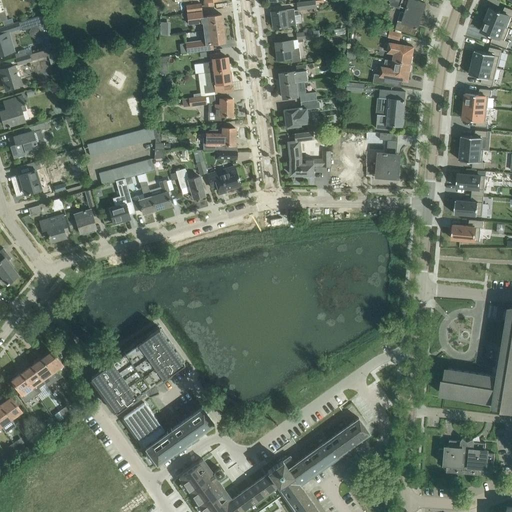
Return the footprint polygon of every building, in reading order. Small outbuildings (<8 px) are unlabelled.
[(187,12),(202,10),(201,6),(204,6),(213,5),(210,5),(209,0),(212,0),(196,0),(197,3),(180,6),(181,11),(187,10),(187,12)] [(314,0),(311,0),(297,2),(298,10),(315,8),(314,3),(314,0)] [(377,0),(384,2),(387,0),(389,0),(391,3),(390,3),(391,6),(391,5),(400,8),(400,6),(407,8),(406,13),(401,11),(396,29),(396,31),(395,32),(401,33),(402,31),(415,35),(418,27),(426,3),(415,0),(377,0)] [(490,7),(485,19),(509,28),(510,28),(507,27),(511,16),(511,9),(505,7),(503,12),(490,7)] [(297,27),(295,15),(294,8),(272,11),(274,28),(288,26),(289,28),(297,27)] [(203,30),(222,28),(221,20),(222,19),(221,14),(207,16),(203,17),(202,10),(187,12),(181,13),(181,14),(177,14),(178,18),(188,17),(189,24),(202,22),(203,30)] [(23,30),(45,23),(43,15),(19,22),(0,27),(0,55),(15,50),(10,32),(20,29),(23,30)] [(485,19),(481,31),(493,36),(491,41),(507,48),(509,42),(505,40),(509,28),(485,19)] [(205,40),(186,42),(186,43),(187,52),(187,53),(196,52),(214,49),(213,44),(225,42),(224,37),(222,28),(203,30),(205,40)] [(395,32),(396,31),(381,28),(379,34),(400,40),(402,33),(401,33),(395,32)] [(286,41),(276,42),(279,59),(292,58),(292,62),(301,61),(299,42),(304,41),(303,39),(310,38),(315,37),(320,36),(319,30),(309,31),(297,33),(298,39),(286,41)] [(50,48),(53,47),(48,32),(41,34),(46,49),(50,48)] [(397,44),(390,43),(387,42),(385,44),(384,49),(385,50),(389,51),(388,52),(395,53),(394,61),(411,63),(413,47),(397,44)] [(475,50),(472,62),(497,68),(501,50),(490,47),(488,53),(475,50)] [(16,58),(18,65),(48,55),(49,55),(52,54),(50,48),(46,49),(32,53),(26,54),(19,57),(16,58)] [(27,49),(18,52),(19,57),(26,54),(32,53),(30,48),(27,49)] [(211,62),(203,63),(204,72),(205,72),(209,72),(229,69),(227,57),(217,58),(216,53),(219,53),(210,53),(211,62)] [(375,73),(373,82),(393,86),(395,78),(402,79),(408,80),(411,63),(394,61),(385,60),(384,67),(382,67),(381,74),(375,73)] [(472,62),(469,74),(482,77),(481,83),(493,86),(497,68),(472,62)] [(338,64),(335,64),(336,74),(344,73),(343,63),(338,64)] [(308,80),(306,64),(297,65),(298,72),(295,72),(295,71),(280,73),(282,83),(296,82),(308,80)] [(0,70),(6,89),(15,86),(20,85),(14,65),(0,69),(0,70)] [(206,85),(204,85),(205,93),(215,91),(215,94),(224,92),(223,83),(230,82),(229,69),(209,72),(205,72),(204,72),(206,85)] [(296,82),(282,83),(282,85),(284,98),(294,97),(298,96),(301,96),(300,93),(306,93),(305,81),(296,82)] [(364,91),(364,83),(347,82),(346,90),(364,91)] [(35,95),(33,89),(26,91),(28,97),(35,95)] [(380,89),(377,128),(381,128),(391,129),(391,124),(403,125),(406,92),(396,91),(391,90),(380,89)] [(465,93),(464,106),(487,108),(489,96),(491,96),(492,90),(480,89),(479,95),(465,93)] [(306,93),(300,93),(301,96),(301,101),(309,100),(313,99),(317,99),(316,91),(306,93)] [(8,127),(10,126),(25,122),(21,110),(26,109),(21,95),(4,101),(7,110),(0,111),(5,126),(8,125),(8,127)] [(184,107),(190,106),(206,104),(205,96),(182,99),(184,107)] [(209,104),(208,112),(215,112),(215,120),(221,120),(221,115),(222,115),(232,116),(233,98),(224,98),(219,98),(219,104),(215,104),(209,104)] [(286,118),(284,118),(285,126),(287,125),(287,127),(297,126),(303,125),(303,123),(309,122),(307,108),(310,108),(309,100),(301,101),(302,107),(300,107),(295,108),(285,109),(286,118)] [(464,106),(463,118),(476,120),(476,126),(488,127),(488,121),(486,120),(487,108),(464,106)] [(74,120),(72,114),(65,116),(67,123),(74,120)] [(16,146),(11,147),(14,157),(24,155),(26,154),(25,151),(45,145),(41,130),(46,128),(45,122),(24,128),(25,133),(18,135),(13,136),(16,146)] [(146,128),(149,139),(155,138),(154,136),(152,127),(146,128)] [(224,150),(229,150),(229,145),(235,145),(235,127),(225,127),(220,127),(220,128),(209,129),(207,132),(206,132),(206,133),(203,136),(203,150),(224,150)] [(143,141),(149,139),(146,128),(140,130),(143,141)] [(137,142),(143,141),(140,130),(134,131),(137,142)] [(314,159),(303,159),(302,140),(315,139),(314,130),(296,132),(297,141),(290,142),(292,159),(291,174),(304,174),(304,177),(314,177),(314,165),(323,165),(323,166),(331,166),(331,150),(323,150),(323,158),(314,158),(314,159)] [(461,135),(460,147),(484,149),(481,149),(482,137),(487,137),(488,131),(475,130),(475,136),(461,135)] [(131,144),(137,142),(134,131),(128,133),(131,144)] [(398,134),(388,133),(380,132),(379,140),(388,141),(387,153),(379,152),(378,163),(374,162),(373,175),(398,177),(399,168),(397,168),(398,154),(396,154),(398,134)] [(125,146),(131,144),(128,133),(123,134),(125,146)] [(120,147),(125,146),(123,134),(117,136),(120,147)] [(114,149),(120,147),(117,136),(111,138),(114,149)] [(108,150),(114,149),(111,138),(105,139),(108,150)] [(102,152),(108,150),(105,139),(99,141),(102,152)] [(96,153),(102,152),(99,141),(94,142),(96,153)] [(91,155),(96,153),(94,142),(88,144),(91,155)] [(460,147),(459,160),(473,161),(472,167),(484,168),(485,162),(483,162),(484,149),(460,147)] [(155,149),(154,158),(165,157),(162,149),(156,149),(155,149)] [(200,174),(207,172),(201,149),(194,151),(200,174)] [(223,158),(227,158),(237,158),(237,150),(229,150),(224,150),(223,158)] [(30,192),(41,189),(38,177),(47,174),(42,159),(17,166),(17,167),(28,164),(30,171),(19,174),(25,194),(30,193),(30,192)] [(146,160),(149,171),(150,171),(154,170),(152,159),(146,160)] [(143,173),(144,172),(149,171),(146,160),(140,162),(143,173)] [(137,174),(138,174),(143,173),(140,162),(134,164),(137,174)] [(131,176),(137,174),(134,164),(128,165),(131,176)] [(126,178),(131,176),(128,165),(123,167),(126,178)] [(207,174),(211,187),(217,185),(219,191),(240,184),(234,166),(207,174)] [(120,179),(125,178),(126,178),(123,167),(117,168),(120,179)] [(114,181),(116,180),(120,179),(117,168),(111,170),(114,181)] [(176,172),(171,173),(172,180),(178,179),(181,188),(181,190),(182,194),(191,192),(193,198),(195,198),(197,199),(202,198),(203,195),(205,195),(202,185),(199,176),(188,179),(185,168),(176,171),(176,172)] [(108,182),(114,181),(111,170),(105,172),(108,182)] [(99,173),(102,184),(108,182),(105,172),(99,173)] [(138,195),(131,197),(135,209),(141,208),(143,213),(155,210),(149,190),(148,186),(147,181),(146,178),(144,172),(143,173),(138,174),(140,182),(143,194),(145,200),(140,202),(138,195)] [(457,176),(456,184),(457,184),(457,187),(472,188),(471,195),(484,196),(486,175),(458,173),(458,176),(457,176)] [(115,206),(109,208),(110,213),(113,222),(130,217),(129,215),(135,213),(132,201),(131,197),(128,187),(125,178),(120,179),(116,180),(119,190),(118,190),(120,195),(112,197),(115,206)] [(161,186),(149,190),(155,210),(172,205),(168,191),(169,191),(168,188),(166,181),(165,180),(159,181),(161,186)] [(64,183),(56,185),(58,192),(66,189),(64,183)] [(91,189),(85,191),(89,207),(95,205),(91,189)] [(456,199),(454,213),(482,216),(484,196),(471,195),(471,201),(456,199)] [(58,199),(51,201),(53,207),(56,206),(57,210),(64,208),(63,207),(61,198),(58,199)] [(41,211),(39,205),(29,208),(30,214),(41,211)] [(76,219),(68,221),(70,228),(78,226),(80,232),(81,232),(82,235),(95,231),(94,228),(96,227),(93,218),(91,209),(84,211),(83,210),(74,213),(76,218),(76,219)] [(63,214),(40,221),(42,230),(47,229),(51,241),(66,236),(64,230),(68,229),(63,214)] [(452,228),(451,235),(452,235),(452,239),(480,241),(481,227),(483,227),(484,221),(469,220),(469,226),(453,224),(453,228),(452,228)] [(0,274),(6,283),(7,284),(9,282),(11,284),(17,277),(16,276),(18,275),(7,260),(10,258),(11,258),(3,248),(0,250),(0,274)] [(444,264),(444,276),(461,276),(462,264),(444,264)] [(491,267),(491,279),(499,279),(500,267),(491,267)] [(511,307),(510,308),(503,348),(500,348),(500,347),(499,347),(496,366),(497,366),(500,368),(498,377),(448,368),(446,378),(443,378),(440,393),(494,402),(494,404),(502,405),(502,408),(511,409),(511,307)] [(174,370),(184,363),(159,327),(91,376),(116,412),(135,398),(137,399),(140,394),(142,395),(145,391),(148,394),(149,395),(150,394),(158,391),(155,384),(161,382),(160,380),(165,378),(165,377),(170,375),(170,373),(175,371),(174,370)] [(62,376),(57,369),(63,364),(52,350),(42,358),(52,372),(58,379),(62,376)] [(77,369),(81,363),(72,355),(67,361),(77,369)] [(42,358),(32,365),(42,379),(45,383),(48,386),(58,379),(52,372),(42,358)] [(45,383),(42,379),(32,365),(22,372),(37,394),(42,391),(39,387),(45,383)] [(25,403),(37,394),(22,372),(11,380),(21,394),(19,395),(25,403)] [(86,391),(82,394),(87,402),(91,399),(86,391)] [(22,411),(17,405),(11,397),(1,404),(11,418),(22,411)] [(146,447),(145,447),(157,464),(214,423),(202,407),(165,433),(144,403),(124,417),(144,445),(145,445),(146,447)] [(15,424),(11,418),(1,404),(0,405),(0,424),(1,426),(5,432),(15,424)] [(63,408),(68,415),(72,412),(67,405),(63,408)] [(64,418),(68,415),(63,408),(59,411),(64,418)] [(51,416),(44,421),(49,429),(57,424),(51,416)] [(197,465),(179,477),(201,507),(204,511),(242,511),(279,486),(287,498),(297,511),(319,511),(300,484),(308,478),(308,477),(312,473),(369,432),(359,417),(358,418),(301,458),(295,463),(290,456),(283,461),(283,460),(267,471),(269,472),(232,499),(217,478),(217,477),(219,478),(223,475),(224,474),(224,473),(221,469),(219,468),(218,469),(215,471),(214,473),(214,474),(203,459),(199,462),(199,463),(197,465)] [(49,429),(44,421),(39,424),(44,432),(49,429)] [(42,434),(37,426),(32,430),(36,436),(38,435),(38,437),(42,434)] [(486,443),(474,442),(473,439),(474,439),(473,438),(468,441),(463,437),(462,438),(463,438),(461,440),(449,440),(449,446),(446,446),(446,449),(439,448),(438,460),(445,461),(445,464),(447,464),(447,471),(483,474),(484,467),(487,467),(487,465),(494,465),(495,453),(488,453),(488,450),(485,450),(486,443)] [(18,440),(13,443),(19,451),(23,448),(18,440)] [(15,454),(19,451),(13,443),(9,446),(15,454)]
